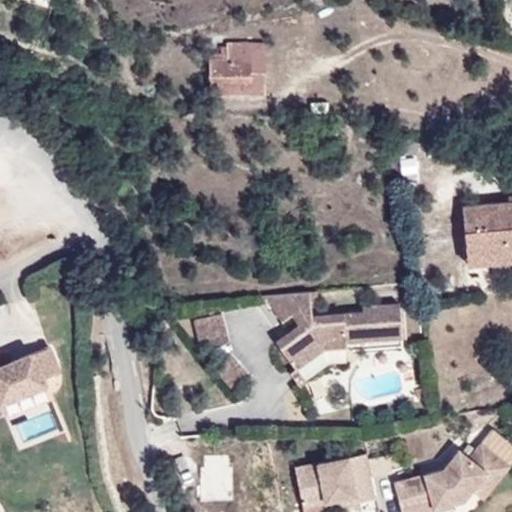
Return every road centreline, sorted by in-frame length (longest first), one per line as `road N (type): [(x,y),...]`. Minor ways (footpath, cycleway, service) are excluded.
road 1 (unclassified): [(164,511),(132,404),(98,228)]
road 2 (unclassified): [(98,228),(81,189),(0,125)]
